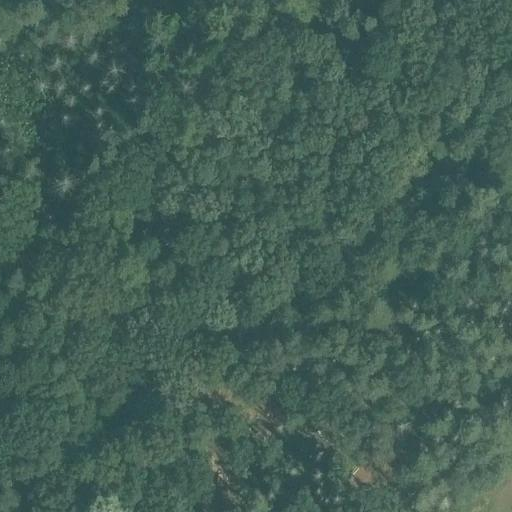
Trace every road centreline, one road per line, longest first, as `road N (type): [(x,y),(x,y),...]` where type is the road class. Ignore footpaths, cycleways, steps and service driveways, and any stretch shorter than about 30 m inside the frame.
road 1 (track): [(76,451),(46,379),(39,338),(177,103),(201,81),(252,0)]
road 2 (track): [(77,275),(163,393),(203,404),(349,283)]
